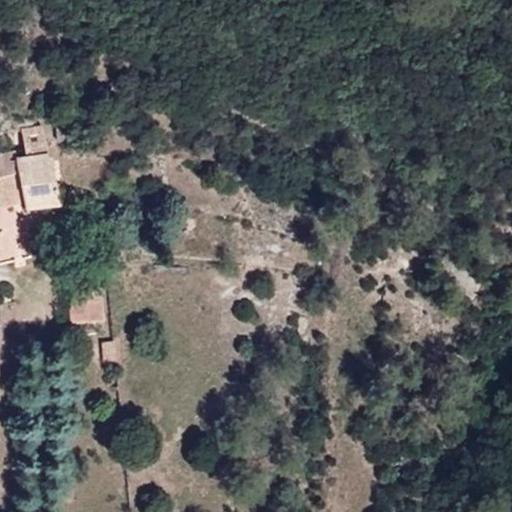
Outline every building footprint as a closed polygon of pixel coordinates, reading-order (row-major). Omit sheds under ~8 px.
[(42,144),(37,122),(17,127),(22,149),(42,144)] [(64,123),(56,123),(55,123),(55,140),(56,140),(64,140),(64,123)] [(0,244),(23,240),(7,148),(0,149),(0,244)] [(44,149),(14,153),(23,206),(52,201),(44,149)] [(99,257),(66,258),(67,319),(101,318),(99,257)] [(112,339),(98,340),(100,360),(114,359),(112,339)]
